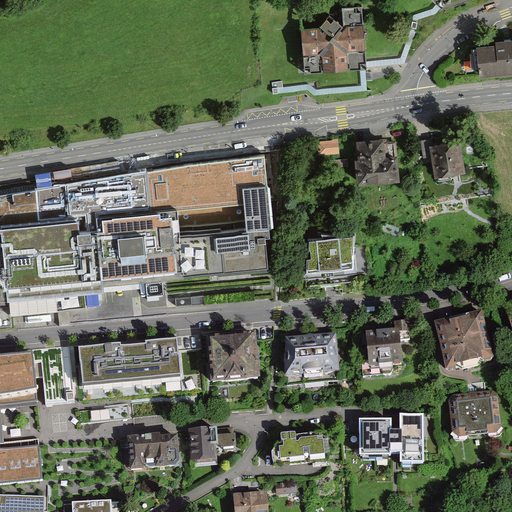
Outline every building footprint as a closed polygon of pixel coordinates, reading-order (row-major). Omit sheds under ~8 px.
[(319,25),(302,26),(306,73),(362,67),(367,67),(367,64),(361,3),(342,5),(344,23),(329,12),(319,25)] [(511,43),(469,49),(473,79),(511,74),(511,43)] [(355,142),(358,190),(398,188),(395,140),(355,142)] [(430,149),(435,180),(466,176),(462,144),(430,149)] [(273,181),(243,184),(247,221),(182,228),(185,269),(275,259),(271,228),(276,228),(275,218),(276,218),(273,181)] [(0,276),(8,276),(12,313),(56,308),(88,305),(86,283),(105,281),(100,223),(84,225),(82,210),(72,211),(38,214),(38,206),(36,185),(0,190),(0,276)] [(113,208),(99,209),(100,223),(105,281),(144,277),(185,273),(185,269),(182,228),(180,201),(113,208)] [(303,235),(306,266),(340,264),(367,261),(364,230),(303,235)] [(99,306),(99,286),(88,286),(88,307),(99,306)] [(511,300),(496,305),(507,344),(511,342),(511,300)] [(465,315),(440,322),(453,370),(500,357),(487,309),(465,315)] [(387,331),(368,333),(371,369),(408,365),(404,329),(387,331)] [(288,339),(287,377),(306,375),(306,378),(327,376),(327,374),(343,372),(338,333),(312,336),(288,339)] [(234,338),(209,340),(213,383),(263,379),(258,335),(234,338)] [(122,345),(81,349),(83,369),(85,387),(184,377),(180,339),(151,342),(151,345),(144,346),(129,347),(123,348),(122,345)] [(46,403),(67,401),(67,394),(63,347),(42,348),(46,403)] [(9,350),(0,351),(0,445),(3,445),(2,440),(0,427),(0,408),(14,409),(13,398),(18,397),(21,407),(42,406),(36,348),(9,350)] [(497,386),(453,395),(462,436),(505,427),(497,386)] [(359,421),(359,457),(390,456),(390,452),(402,452),(402,464),(423,464),(422,416),(400,416),(400,432),(390,432),(389,421),(359,421)] [(189,431),(192,466),(216,464),(215,450),(234,449),(233,435),(217,436),(217,429),(189,431)] [(330,434),(285,437),(286,446),(277,447),(278,464),(332,459),(330,434)] [(130,437),(132,470),(146,470),(145,466),(159,465),(160,468),(173,467),(180,461),(179,436),(163,437),(162,435),(130,437)] [(0,487),(44,483),(40,445),(22,447),(21,443),(3,445),(0,445),(0,487)] [(298,493),(297,484),(277,486),(278,495),(298,493)] [(270,511),(268,492),(235,496),(236,511),(270,511)] [(0,511),(45,511),(45,498),(20,497),(0,496),(0,511)]
